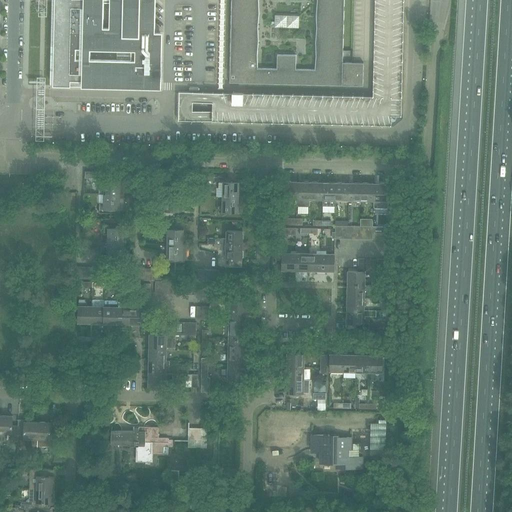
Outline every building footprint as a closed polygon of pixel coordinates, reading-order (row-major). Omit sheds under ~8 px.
[(231,0),(230,83),(363,86),(363,63),(343,63),(344,0),(54,0),(55,2),(53,86),(127,88),(161,88),(163,32),(155,31),(155,0),(231,0)] [(403,115),(405,0),(376,0),(374,96),(180,92),(179,107),(179,121),(392,126),(403,115)] [(99,194),(124,195),(124,180),(114,179),(114,176),(109,176),(109,179),(99,179),(99,194)] [(223,188),(222,197),(242,197),(243,182),(234,182),(234,180),(228,179),(229,179),(229,182),(219,182),(219,188),(223,188)] [(163,187),(163,196),(183,196),(183,181),(159,180),(159,186),(163,187)] [(284,199),(297,199),(297,182),(284,182),(284,199)] [(310,182),(297,182),(297,199),(297,205),(310,205),(310,199),(310,182)] [(323,183),(310,182),(310,199),(323,199),(323,183)] [(323,206),(335,206),(335,200),(336,183),(323,183),(323,199),(323,206)] [(335,200),(348,200),(348,183),(336,183),(335,200)] [(348,200),(361,200),(361,183),(348,183),(348,200)] [(361,200),(374,201),(374,184),(361,183),(361,200)] [(374,184),(374,201),(373,208),(389,208),(389,201),(387,200),(387,184),(374,184)] [(77,209),(79,188),(63,187),(62,208),(77,209)] [(124,195),(99,194),(99,203),(99,213),(116,213),(116,210),(123,210),(124,195)] [(183,196),(163,196),(163,205),(159,204),(159,210),(183,211),(183,196)] [(242,197),(222,197),(222,206),(218,206),(218,212),(242,212),(242,197)] [(108,234),(107,243),(124,243),(124,228),(119,228),(119,226),(104,225),(104,234),(108,234)] [(167,235),(167,244),(183,244),(183,230),(163,229),(163,235),(167,235)] [(208,244),(220,244),(242,245),(242,231),(227,231),(226,239),(208,238),(208,244)] [(124,243),(107,243),(107,244),(104,244),(104,252),(103,252),(103,261),(120,262),(120,258),(123,258),(124,243)] [(183,244),(167,244),(167,253),(163,253),(163,259),(187,260),(187,245),(183,245),(183,244)] [(220,244),(220,250),(224,250),(224,258),(233,258),(233,266),(241,266),(242,245),(220,244)] [(282,270),(295,270),(296,253),(282,253),(282,270)] [(295,270),(308,270),(308,254),(296,253),(295,270)] [(308,270),(321,271),(321,254),(308,254),(308,270)] [(321,254),(321,271),(334,271),(334,254),(321,254)] [(219,270),(211,270),(210,282),(219,282),(219,270)] [(348,271),(348,284),(364,284),(365,272),(364,272),(358,271),(348,271)] [(348,284),(347,297),(364,297),(364,284),(348,284)] [(230,300),(229,313),(246,313),(247,301),(237,300),(237,294),(235,292),(229,292),(227,294),(227,300),(230,300)] [(347,297),(347,310),(364,310),(364,297),(347,297)] [(79,299),(79,313),(78,323),(91,323),(92,306),(87,306),(87,303),(85,301),(85,300),(79,299)] [(105,300),(92,300),(92,306),(91,323),(104,323),(105,300)] [(118,301),(105,300),(104,323),(117,324),(118,301)] [(130,301),(118,301),(117,324),(130,324),(130,307),(130,301)] [(143,307),(130,307),(130,324),(143,324),(143,307)] [(364,310),(347,310),(347,323),(357,323),(356,330),(369,330),(369,324),(363,323),(364,310)] [(229,313),(229,326),(246,326),(246,313),(229,313)] [(150,334),(149,347),(166,347),(167,335),(167,325),(150,324),(150,330),(150,334)] [(229,326),(229,339),(246,339),(246,326),(229,326)] [(229,339),(229,352),(245,352),(246,339),(229,339)] [(149,347),(149,360),(166,360),(166,347),(149,347)] [(229,352),(228,365),(245,365),(245,352),(229,352)] [(287,354),(287,367),(304,367),(304,354),(287,354)] [(330,371),(343,371),(344,354),(330,354),(330,371)] [(356,378),(356,372),(356,355),(344,354),(343,371),(343,378),(356,378)] [(356,372),(369,372),(369,355),(356,355),(356,372)] [(369,355),(369,372),(382,373),(382,355),(369,355)] [(149,360),(149,373),(166,374),(166,360),(149,360)] [(245,365),(228,365),(228,378),(245,378),(245,365)] [(287,367),(287,379),(304,380),(304,367),(287,367)] [(166,374),(149,373),(148,386),(172,387),(173,374),(166,374)] [(304,380),(287,379),(287,393),(303,393),(304,380)] [(18,441),(18,435),(18,425),(12,425),(12,416),(0,415),(0,440),(4,440),(4,433),(12,433),(12,441),(18,441)] [(32,446),(37,446),(38,422),(19,421),(19,419),(18,419),(18,425),(18,435),(24,436),(24,439),(32,439),(32,446)] [(38,422),(37,446),(50,447),(50,453),(57,453),(58,420),(51,420),(50,422),(38,422)] [(200,441),(200,448),(206,448),(207,428),(189,428),(189,422),(188,422),(188,441),(200,441)] [(136,462),(153,462),(153,453),(168,454),(168,447),(172,447),(173,440),(168,439),(168,438),(159,438),(159,427),(135,427),(134,431),(111,430),(111,444),(111,441),(130,442),(130,446),(136,447),(136,462)] [(329,435),(312,435),(312,448),(322,448),(321,451),(320,451),(320,463),(337,463),(337,468),(362,468),(363,457),(359,457),(359,443),(351,443),(351,437),(329,437),(329,435)] [(30,470),(29,489),(54,489),(54,470),(56,470),(37,469),(30,470)] [(277,485),(265,485),(265,497),(289,497),(287,497),(287,487),(282,487),(282,485),(277,485)] [(21,508),(26,508),(50,509),(50,508),(48,508),(48,502),(54,503),(54,489),(29,489),(29,502),(21,502),(21,508)]
